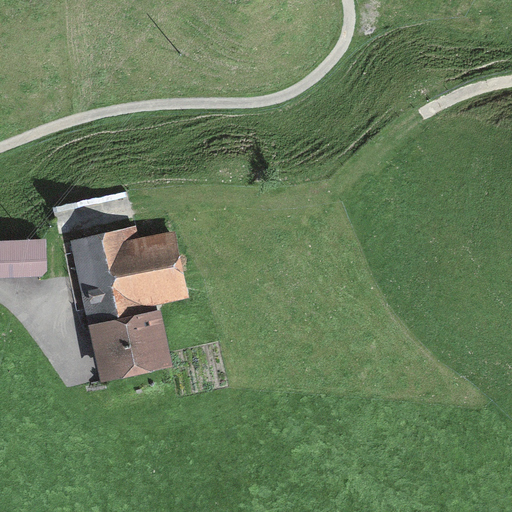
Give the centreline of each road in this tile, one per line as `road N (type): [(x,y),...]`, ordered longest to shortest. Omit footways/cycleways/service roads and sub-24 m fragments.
road 1 (track): [(511,80),(438,105),(402,129),(313,214),(263,220),(157,208),(76,224),(61,233),(48,292),(15,306)]
road 2 (track): [(0,146),(140,106),(272,104),(313,79),(344,43),(347,0)]
